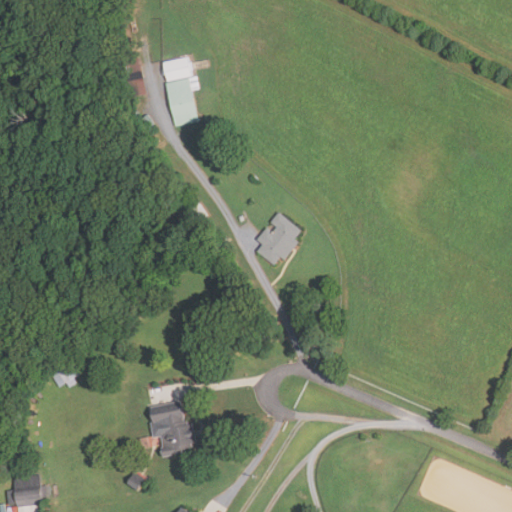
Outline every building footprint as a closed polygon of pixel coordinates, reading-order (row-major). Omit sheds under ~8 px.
[(168,81),(164,62),(189,56),(193,76),(168,81)] [(132,98),(125,61),(140,58),(147,95),(132,98)] [(177,126),(167,83),(197,76),(200,88),(193,90),(199,121),(177,126)] [(149,128),(142,118),(148,114),(155,124),(149,128)] [(201,221),(193,208),(200,203),(209,216),(201,221)] [(274,264),(258,251),(263,244),(258,239),(267,227),(273,232),(277,227),(271,222),(280,212),(302,230),(296,238),(300,242),(285,260),(281,256),(274,264)] [(74,361),(82,373),(74,378),(77,383),(69,388),(67,383),(60,388),(52,375),(74,361)] [(163,458),(161,448),(164,448),(161,437),(155,438),(151,423),(154,422),(151,408),(183,401),(187,418),(185,418),(185,421),(189,420),(190,424),(193,423),(197,442),(192,443),(193,447),(186,448),(187,453),(163,458)] [(147,478),(138,492),(127,485),(136,471),(147,478)] [(44,511),(19,511),(18,503),(9,504),(7,490),(16,489),(15,477),(41,474),(42,484),(48,484),(49,500),(43,500),(44,511)]
